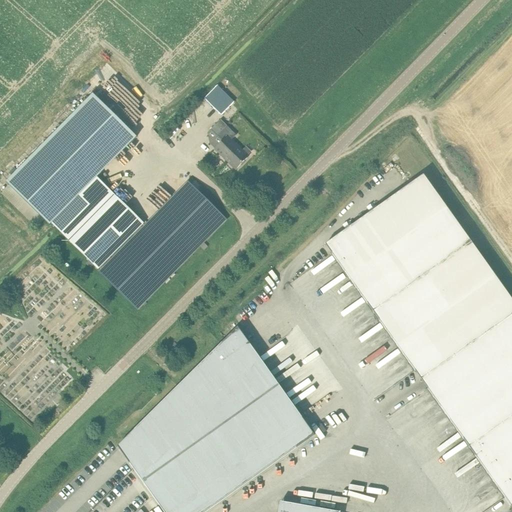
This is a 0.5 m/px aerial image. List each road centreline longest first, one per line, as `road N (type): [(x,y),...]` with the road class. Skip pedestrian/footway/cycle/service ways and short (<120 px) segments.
road 1 (tertiary): [(0,498),(477,0)]
road 2 (track): [(314,167),(388,119),(424,114)]
